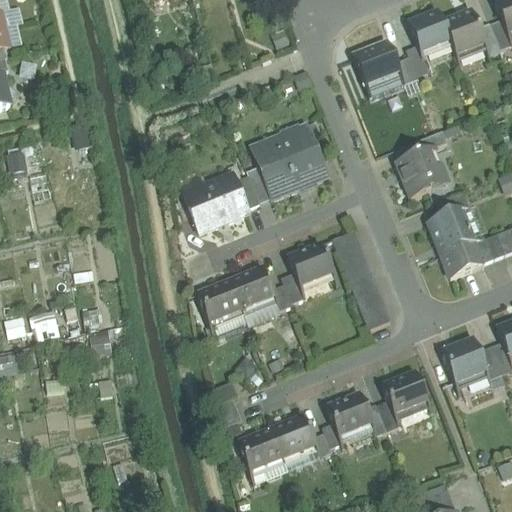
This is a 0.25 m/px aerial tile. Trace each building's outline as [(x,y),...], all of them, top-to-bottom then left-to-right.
[(511,0),(493,8),(500,25),(506,40),(507,40),(511,37),(511,0)] [(471,17),(441,29),(448,47),(454,62),(483,51),(484,50),(477,33),(471,17)] [(436,18),(407,29),(416,54),(419,59),(420,59),(448,47),(441,29),(436,18)] [(500,25),(489,30),(499,56),(511,51),(507,40),(506,40),(500,25)] [(488,29),(477,33),(484,50),(483,51),(487,62),(500,57),(499,56),(489,30),(488,29)] [(386,49),(365,57),(366,59),(361,61),(361,60),(354,62),(352,62),(364,93),(397,80),(398,79),(394,68),(386,49)] [(419,59),(416,54),(405,58),(407,63),(414,81),(415,81),(426,76),(420,59),(419,59)] [(407,63),(394,68),(398,79),(397,80),(401,91),(417,85),(415,81),(414,81),(407,63)] [(0,78),(0,112),(9,110),(8,106),(12,98),(5,94),(2,78),(1,78),(0,78)] [(306,131),(297,135),(297,133),(280,140),(280,142),(260,150),(268,169),(256,174),(269,206),(305,192),(306,194),(316,190),(315,188),(327,183),(306,131)] [(441,137),(416,147),(420,158),(433,153),(433,154),(446,149),(441,137)] [(420,158),(394,169),(409,206),(430,198),(428,193),(446,186),(433,154),(433,153),(420,158)] [(6,158),(9,175),(24,173),(22,156),(6,158)] [(256,174),(245,178),(247,182),(258,211),(269,206),(256,174)] [(247,182),(233,188),(244,216),(258,211),(247,182)] [(231,184),(184,202),(199,238),(245,219),(244,216),(233,188),(231,184)] [(462,197),(436,208),(442,222),(457,216),(457,217),(468,213),(462,197)] [(457,217),(457,216),(442,222),(427,228),(440,262),(474,248),(481,246),(468,213),(457,217)] [(511,250),(506,236),(495,240),(504,260),(511,256),(511,250)] [(351,238),(331,246),(336,257),(356,249),(351,238)] [(495,240),(485,244),(493,264),(504,260),(495,240)] [(493,264),(485,244),(481,246),(474,248),(482,269),(493,264)] [(474,248),(440,262),(449,284),(483,271),(482,269),(474,248)] [(356,249),(336,257),(340,268),(361,260),(356,249)] [(320,250),(286,264),(292,279),(298,294),(299,293),(332,280),(320,250)] [(361,260),(340,268),(344,279),(365,271),(361,260)] [(365,271),(344,279),(349,290),(370,282),(365,271)] [(262,274),(229,287),(241,317),(273,304),(274,304),(271,296),(262,274)] [(298,294),(292,279),(280,284),(282,291),(290,310),(304,305),(299,293),(298,294)] [(370,282),(349,290),(353,301),(374,293),(370,282)] [(229,287),(195,300),(207,330),(241,317),(229,287)] [(290,310),(282,291),(271,296),(274,304),(273,304),(278,317),(291,312),(290,310)] [(374,293),(353,301),(358,312),(378,304),(374,293)] [(378,304),(358,312),(362,323),(383,315),(378,304)] [(37,343),(58,336),(50,314),(30,321),(37,343)] [(383,315),(362,323),(367,336),(388,327),(383,315)] [(511,362),(511,327),(496,334),(501,348),(507,364),(509,364),(511,362)] [(472,344),(440,357),(453,390),(485,377),(477,357),(472,344)] [(507,364),(501,348),(490,352),(501,380),(511,375),(511,372),(509,364),(507,364)] [(501,380),(490,352),(477,357),(485,377),(488,385),(501,380)] [(414,378),(380,392),(386,407),(393,422),(394,421),(426,408),(414,378)] [(230,388),(208,397),(212,412),(232,404),(232,405),(237,403),(230,388)] [(359,400),(325,414),(331,429),(339,450),(341,455),(342,454),(338,444),(370,431),(371,430),(365,414),(359,400)] [(232,404),(212,412),(215,424),(236,415),(232,405),(232,404)] [(393,422),(386,407),(375,412),(383,432),(386,438),(398,432),(394,421),(393,422)] [(375,410),(365,414),(371,430),(370,431),(372,437),(383,432),(375,412),(375,410)] [(236,415),(215,424),(218,436),(241,427),(236,415)] [(303,423),(269,436),(283,471),(316,458),(314,453),(315,453),(312,444),(303,423)] [(331,429),(320,434),(323,439),(329,454),(339,450),(331,429)] [(383,432),(372,437),(374,442),(386,438),(383,432)] [(269,436),(236,450),(250,484),(263,479),(266,486),(286,478),(283,471),(269,436)] [(323,439),(312,444),(315,453),(314,453),(316,458),(318,465),(330,460),(328,455),(329,454),(323,439)]
